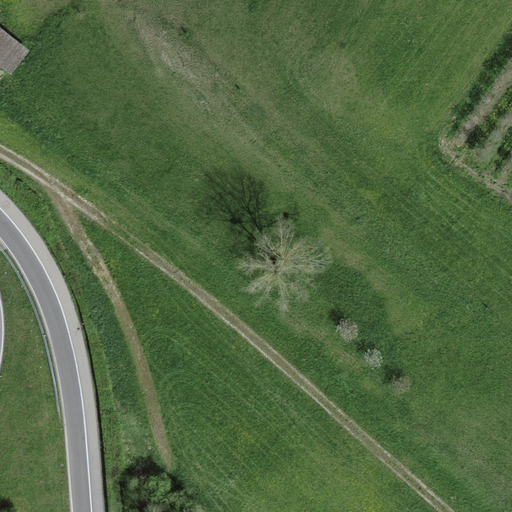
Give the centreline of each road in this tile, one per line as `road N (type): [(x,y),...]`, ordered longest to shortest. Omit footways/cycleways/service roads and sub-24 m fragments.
road 1 (track): [(53,184),(257,342),(450,511)]
road 2 (motorway): [(80,511),(58,334),(41,290),(0,227)]
road 3 (track): [(168,456),(135,342),(53,184)]
